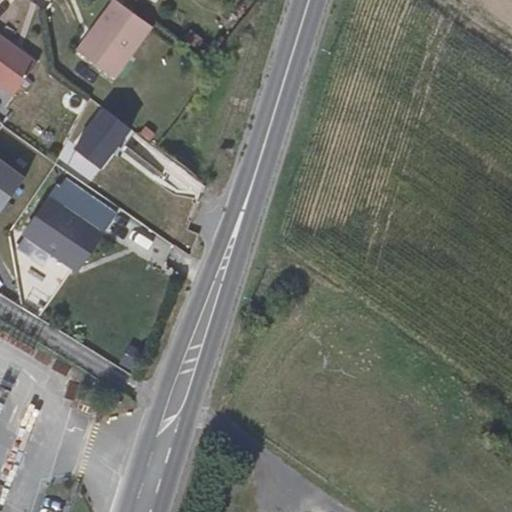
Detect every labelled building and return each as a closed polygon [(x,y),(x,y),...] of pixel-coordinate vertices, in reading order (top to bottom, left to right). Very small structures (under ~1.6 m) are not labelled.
[(120,71),(158,20),(130,0),(110,0),(80,41),(120,71)] [(45,55),(0,22),(0,73),(21,89),(45,55)] [(88,151),(103,131),(86,118),(72,139),(88,151)] [(130,196),(151,167),(121,144),(98,172),(130,196)] [(0,153),(0,206),(5,210),(30,174),(0,153)] [(109,233),(77,210),(85,199),(61,183),(30,227),(33,230),(29,234),(66,260),(72,255),(87,265),(109,233)]
